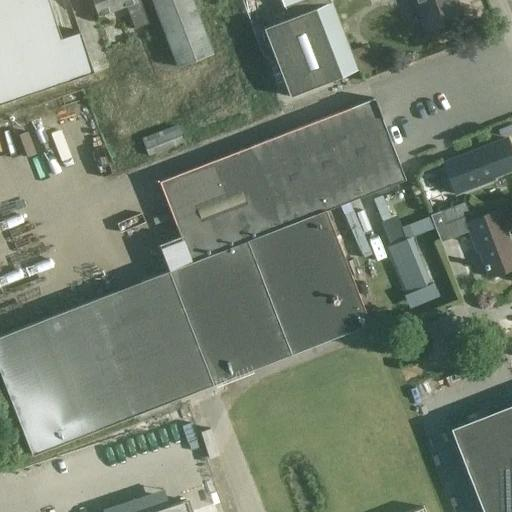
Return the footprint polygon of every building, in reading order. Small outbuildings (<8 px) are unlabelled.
[(0,0),(0,103),(93,72),(79,32),(60,38),(47,0),(0,0)] [(177,67),(212,54),(191,0),(138,0),(137,1),(136,0),(91,0),(97,16),(125,5),(134,29),(159,19),(177,67)] [(357,71),(330,0),(413,0),(425,32),(460,19),(452,0),(281,0),(288,19),(263,28),(288,96),(357,71)] [(168,270),(90,301),(135,414),(369,323),(325,210),(338,204),(347,225),(402,204),(394,183),(404,180),(401,170),(434,157),(438,167),(443,165),(442,163),(453,159),(448,145),(443,147),(431,116),(386,133),(373,98),(159,181),(179,235),(158,244),(168,270)] [(69,114),(80,141),(88,138),(78,111),(69,114)] [(148,157),(185,144),(178,126),(142,139),(148,157)] [(492,178),(511,169),(511,153),(506,138),(453,159),(442,163),(443,165),(455,195),(493,180),(492,178)] [(414,185),(430,180),(426,168),(410,172),(414,185)] [(419,207),(435,204),(432,188),(416,191),(419,207)] [(433,214),(443,240),(469,230),(477,251),(478,251),(488,278),(511,268),(511,250),(497,211),(479,217),(477,211),(469,215),(464,202),(433,214)] [(401,227),(406,239),(412,237),(434,228),(429,216),(401,227)] [(406,239),(387,247),(406,294),(431,283),(412,237),(406,239)] [(0,374),(31,455),(135,414),(90,301),(0,335),(0,374)] [(382,316),(396,314),(394,302),(380,304),(382,316)] [(460,346),(448,314),(419,326),(431,357),(460,346)] [(511,511),(511,404),(450,429),(482,511),(511,511)] [(188,511),(185,500),(149,511),(188,511)]
